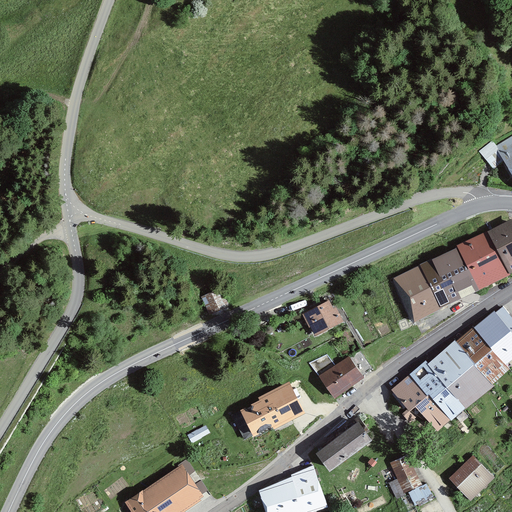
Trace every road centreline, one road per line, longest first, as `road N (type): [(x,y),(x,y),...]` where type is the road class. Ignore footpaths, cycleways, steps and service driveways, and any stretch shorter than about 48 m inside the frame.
road 1 (secondary): [(8,511),(44,440),(97,384),(480,205)]
road 2 (tertiary): [(480,205),(468,193),(427,196),(246,257),(67,209)]
road 3 (residential): [(511,289),(365,388),(216,511)]
road 4 (tertiary): [(67,209),(78,294),(0,430)]
road 5 (tertiary): [(67,209),(76,93),(109,0)]
